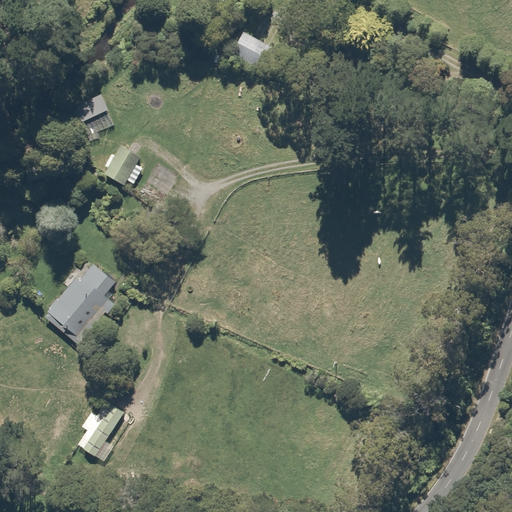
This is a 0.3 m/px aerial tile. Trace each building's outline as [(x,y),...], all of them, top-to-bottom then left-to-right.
[(263,55),(235,40),(224,60),(252,75),(263,55)] [(115,124),(101,92),(72,105),(86,137),(115,124)] [(130,158),(113,149),(94,186),(117,197),(120,190),(129,194),(139,175),(125,168),(130,158)] [(114,288),(89,266),(39,322),(73,353),(114,307),(105,298),(114,288)] [(96,400),(68,445),(96,463),(127,417),(96,400)]
